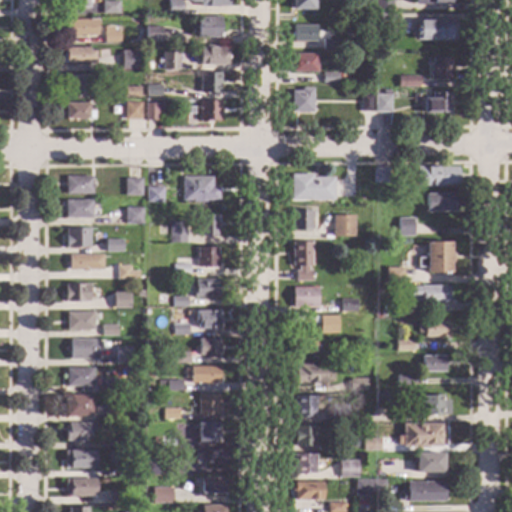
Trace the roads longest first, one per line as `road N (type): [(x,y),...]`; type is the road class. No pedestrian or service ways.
road 1 (residential): [(511,146),(0,154)]
road 2 (residential): [(29,0),(25,511)]
road 3 (residential): [(258,0),(255,511)]
road 4 (residential): [(488,0),(485,511)]
